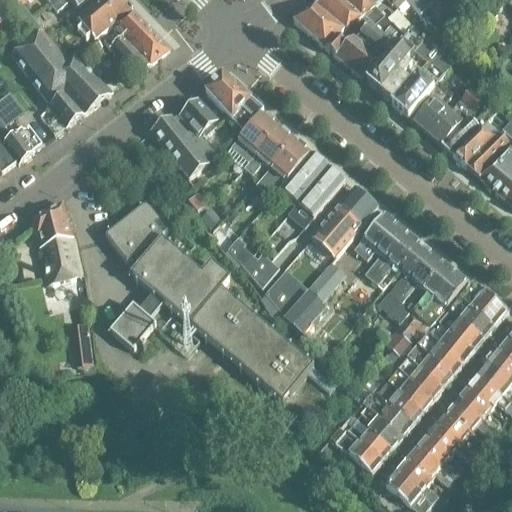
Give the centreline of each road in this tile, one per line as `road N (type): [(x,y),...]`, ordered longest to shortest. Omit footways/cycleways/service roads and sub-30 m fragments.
road 1 (residential): [(511,265),(237,39)]
road 2 (tertiary): [(0,227),(237,39)]
